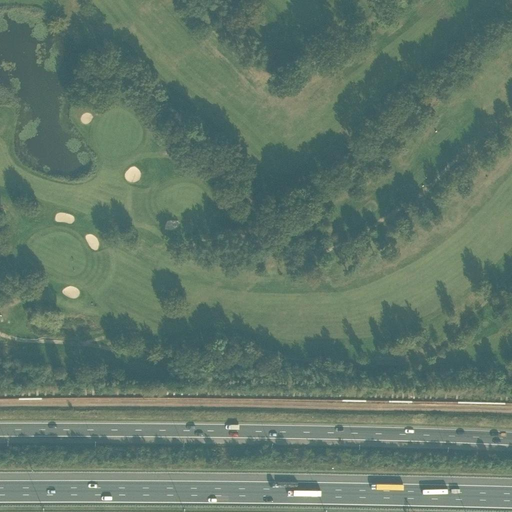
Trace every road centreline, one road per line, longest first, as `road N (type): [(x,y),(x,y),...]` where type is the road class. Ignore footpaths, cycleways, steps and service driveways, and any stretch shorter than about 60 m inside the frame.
road 1 (trunk): [(511,439),(0,430)]
road 2 (motorway): [(511,497),(0,492)]
road 3 (track): [(0,405),(511,410)]
road 4 (track): [(464,156),(357,235),(318,251),(270,256),(238,226),(246,207),(239,179),(124,79)]
road 5 (track): [(511,275),(438,342),(394,360),(342,363),(220,345),(144,352),(80,341)]
